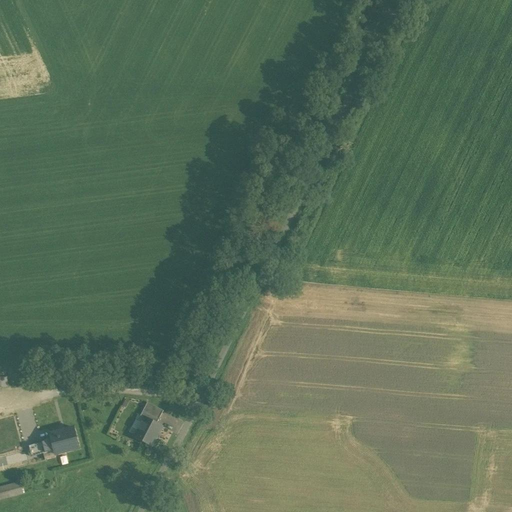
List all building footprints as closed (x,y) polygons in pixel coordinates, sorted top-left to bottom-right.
[(47,370),(46,382),(75,383),(75,371),(47,370)] [(165,412),(146,403),(139,417),(143,419),(133,438),(154,449),(166,425),(160,422),(165,412)] [(45,460),(43,454),(41,443),(31,409),(0,416),(0,472),(9,470),(3,448),(17,444),(18,447),(6,450),(11,469),(45,460)] [(51,440),(41,443),(43,454),(54,451),(55,455),(79,448),(74,428),(50,435),(51,440)] [(20,482),(0,487),(0,499),(23,493),(20,482)]
